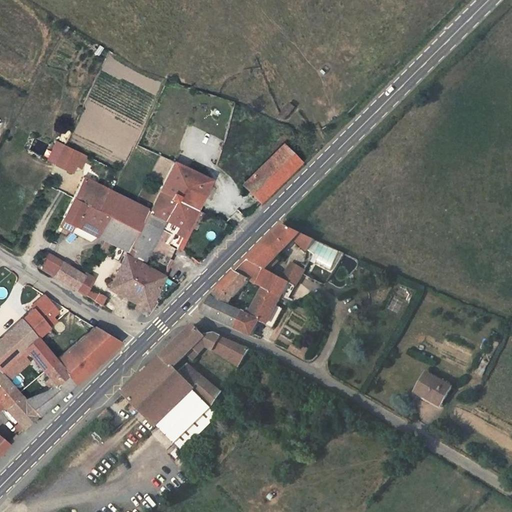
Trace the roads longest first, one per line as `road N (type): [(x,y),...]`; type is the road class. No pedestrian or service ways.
road 1 (primary): [(177,309),(486,0)]
road 2 (unclassified): [(511,492),(314,373),(177,309)]
road 3 (primary): [(0,487),(143,342)]
road 4 (unclassified): [(143,342),(0,255)]
